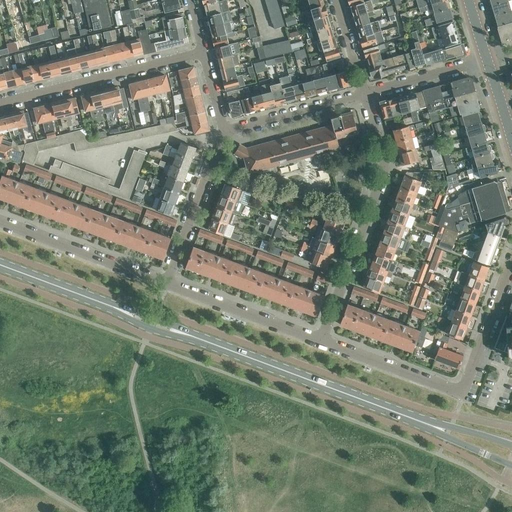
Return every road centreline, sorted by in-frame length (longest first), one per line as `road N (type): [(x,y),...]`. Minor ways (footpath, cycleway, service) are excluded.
road 1 (secondary): [(367,401),(0,265)]
road 2 (residential): [(322,342),(385,178),(364,93)]
road 3 (residential): [(0,102),(203,51)]
road 4 (residential): [(166,283),(0,221)]
road 5 (residential): [(322,342),(166,283)]
road 6 (residential): [(166,283),(224,130)]
road 7 (secondary): [(367,401),(511,465)]
road 8 (secondary): [(511,445),(367,401)]
road 9 (residential): [(461,389),(322,342)]
road 10 (residential): [(224,130),(364,93)]
road 11 (residential): [(461,389),(511,259)]
road 12 (residential): [(364,93),(486,60)]
